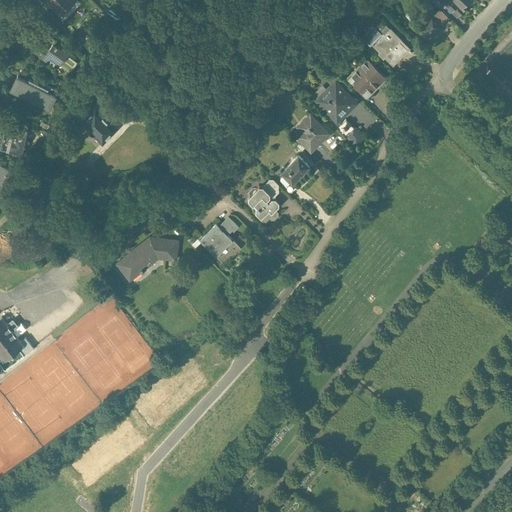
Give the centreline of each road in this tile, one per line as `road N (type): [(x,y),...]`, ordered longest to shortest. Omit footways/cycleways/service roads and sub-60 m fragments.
road 1 (residential): [(430,75),(298,265),(149,125)]
road 2 (residential): [(140,511),(147,454),(256,320)]
